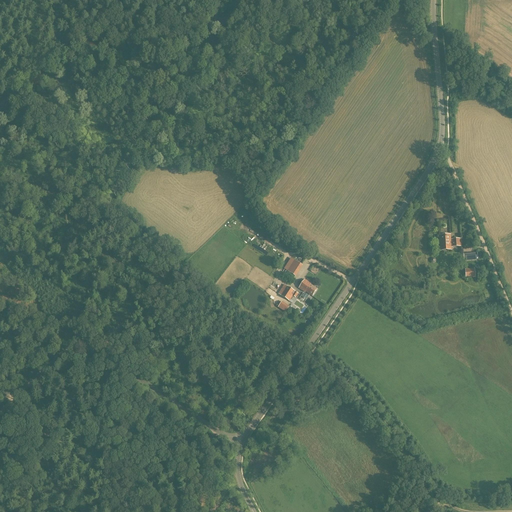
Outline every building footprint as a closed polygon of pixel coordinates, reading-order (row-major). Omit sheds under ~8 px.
[(440,235),(441,251),(451,250),(451,247),(462,246),(461,239),(451,240),(450,235),(440,235)] [(296,276),(303,265),(291,258),(284,269),(296,276)] [(475,268),(465,269),(466,278),(475,277),(475,268)] [(311,284),(305,280),(299,288),(305,293),(306,292),(312,297),(317,289),(310,285),(311,284)] [(278,294),(290,301),(293,296),(296,298),(298,294),(284,284),(278,294)] [(286,312),(290,306),(283,301),(279,307),(286,312)]
